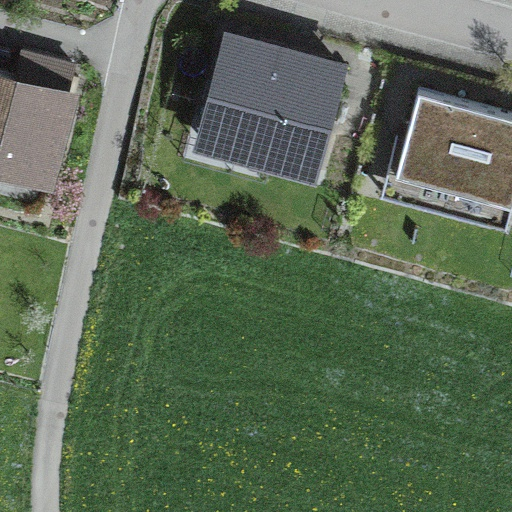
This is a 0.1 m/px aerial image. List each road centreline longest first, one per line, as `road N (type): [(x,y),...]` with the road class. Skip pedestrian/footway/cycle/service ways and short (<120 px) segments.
road 1 (track): [(93,219),(48,422),(46,511)]
road 2 (residential): [(129,56),(93,219)]
road 3 (residential): [(379,0),(511,35)]
road 4 (residential): [(0,23),(129,56)]
